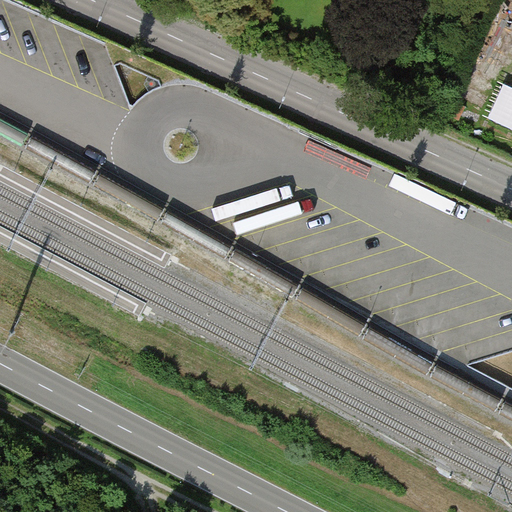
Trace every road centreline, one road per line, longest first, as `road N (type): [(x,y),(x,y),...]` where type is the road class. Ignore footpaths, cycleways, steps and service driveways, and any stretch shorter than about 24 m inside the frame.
road 1 (secondary): [(91,0),(511,188)]
road 2 (primary): [(0,361),(289,511)]
road 3 (track): [(205,511),(0,402)]
